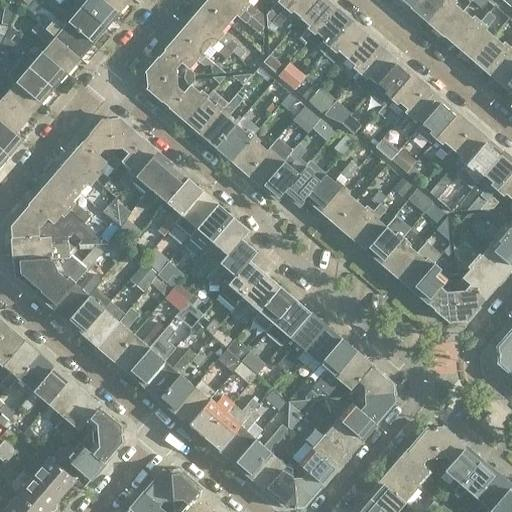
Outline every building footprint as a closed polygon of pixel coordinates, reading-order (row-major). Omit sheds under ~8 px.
[(24,10),(32,0),(22,0),(20,6),(24,10)] [(73,15),(67,22),(92,44),(93,42),(92,42),(104,28),(80,7),(72,0),(62,0),(60,3),(73,15)] [(72,0),(80,7),(104,28),(118,12),(105,1),(103,0),(72,0)] [(103,0),(105,1),(118,12),(127,0),(103,0)] [(229,0),(207,0),(205,3),(228,24),(235,15),(237,17),(245,24),(250,18),(242,11),(231,1),(229,0)] [(229,0),(231,1),(242,11),(250,18),(256,10),(247,2),(248,0),(229,0)] [(277,0),(265,15),(267,28),(272,22),(284,9),(290,1),(290,0),(277,0)] [(284,9),(272,22),(279,27),(292,12),(300,18),(299,19),(301,20),(317,0),(290,0),(290,1),(284,9)] [(317,0),(317,1),(301,20),(308,26),(306,29),(298,38),(305,43),(315,32),(335,8),(326,1),(325,0),(317,0)] [(418,0),(412,7),(428,21),(445,1),(446,0),(418,0)] [(444,34),(463,12),(462,11),(461,11),(453,4),(456,2),(454,0),(446,0),(445,1),(428,21),(443,34),(444,34)] [(486,0),(472,0),(472,1),(481,9),(488,1),(486,0)] [(191,18),(223,46),(229,39),(221,32),(228,24),(205,3),(191,18)] [(9,27),(18,8),(6,5),(3,26),(9,27)] [(329,49),(351,22),(335,8),(315,32),(323,39),(321,42),(329,49)] [(256,10),(250,18),(262,28),(262,15),(256,10)] [(458,46),(479,21),(473,16),(471,18),(463,12),(444,34),(458,46)] [(479,21),(458,46),(473,60),(493,37),(484,30),(486,27),(495,18),(488,12),(479,21)] [(44,15),(38,22),(80,58),(92,44),(67,22),(66,23),(67,23),(61,30),(44,15)] [(191,18),(178,33),(204,56),(205,56),(208,59),(215,51),(217,52),(223,46),(191,18)] [(250,18),(245,24),(258,34),(262,28),(250,18)] [(47,45),(42,51),(67,73),(80,58),(38,22),(32,29),(49,43),(47,45)] [(346,59),(366,35),(351,22),(329,49),(324,55),(338,68),(346,59)] [(16,30),(11,25),(2,44),(8,49),(9,51),(14,45),(7,40),(16,30)] [(204,56),(178,33),(165,49),(166,49),(166,50),(180,63),(186,68),(188,70),(189,69),(196,60),(199,63),(205,56),(204,56)] [(358,74),(381,47),(366,35),(346,59),(354,66),(352,68),(358,74)] [(493,37),(473,60),(488,72),(509,47),(503,42),(501,44),(493,37)] [(229,39),(223,46),(231,54),(237,47),(229,39)] [(329,49),(321,42),(316,48),(324,55),(329,49)] [(0,59),(8,49),(2,44),(0,48),(0,59)] [(511,44),(509,47),(488,72),(503,86),(511,75),(511,44)] [(217,52),(225,60),(231,54),(223,46),(217,52)] [(358,74),(354,79),(368,92),(375,84),(396,60),(381,47),(358,74)] [(147,72),(148,80),(159,79),(176,78),(175,69),(180,63),(166,50),(158,58),(146,71),(147,72)] [(67,73),(42,51),(41,52),(34,60),(26,54),(21,60),(22,61),(28,66),(53,88),(66,73),(67,73)] [(263,64),(278,76),(285,68),(271,56),(263,64)] [(396,60),(375,84),(376,85),(377,84),(385,91),(378,99),(385,104),(389,99),(412,73),(396,60)] [(53,88),(28,66),(22,61),(9,76),(15,81),(40,102),(41,102),(53,88)] [(288,65),(285,68),(278,76),(292,88),(302,77),(288,65)] [(188,70),(186,68),(183,78),(193,77),(193,73),(189,69),(188,70)] [(406,109),(427,86),(412,73),(389,99),(385,104),(392,110),(398,103),(406,109)] [(252,75),(232,77),(243,86),(252,75)] [(511,75),(503,86),(511,93),(511,75)] [(193,77),(183,78),(183,79),(188,87),(189,84),(190,85),(194,81),(193,77)] [(213,90),(225,77),(212,78),(206,85),(213,90)] [(159,79),(148,80),(148,87),(148,88),(161,99),(170,107),(183,92),(176,87),(176,78),(159,79)] [(0,95),(2,97),(27,118),(40,102),(15,81),(7,90),(0,83),(0,95)] [(183,92),(170,107),(186,121),(206,99),(207,96),(200,90),(199,92),(190,85),(189,84),(188,87),(183,92)] [(421,124),(442,100),(427,87),(427,86),(406,109),(393,124),(400,130),(413,116),(421,124)] [(307,101),(314,94),(307,89),(301,96),(307,101)] [(322,115),(323,115),(333,103),(318,89),(314,94),(307,101),(322,115)] [(206,99),(186,121),(201,134),(227,104),(221,98),(212,91),(207,96),(206,99)] [(296,100),(289,93),(280,104),(287,110),(296,100)] [(0,123),(20,141),(22,139),(14,133),(27,118),(2,97),(0,95),(0,123)] [(442,100),(421,124),(430,131),(428,134),(434,139),(457,113),(456,113),(442,100)] [(348,115),(333,103),(323,115),(325,117),(341,124),(348,115)] [(227,104),(201,134),(216,147),(235,125),(227,117),(229,115),(234,109),(227,104)] [(392,110),(385,104),(377,114),(384,120),(392,110)] [(319,120),(305,108),(296,118),(311,131),(319,120)] [(457,113),(434,139),(421,155),(428,161),(439,148),(447,154),(451,149),(472,126),(457,113)] [(352,134),(359,126),(348,117),(341,124),(352,134)] [(112,148),(111,119),(103,120),(102,119),(90,132),(91,133),(84,142),(99,155),(104,148),(112,148)] [(118,119),(111,119),(112,148),(122,147),(128,152),(141,137),(140,138),(131,130),(119,119),(118,119)] [(0,148),(8,155),(20,141),(0,123),(0,148)] [(235,125),(216,147),(231,160),(253,135),(253,136),(257,131),(250,125),(244,132),(235,125)] [(436,198),(464,165),(487,139),(472,126),(451,149),(460,157),(429,192),(436,198)] [(253,135),(231,160),(246,173),(265,150),(257,143),(260,141),(253,136),(253,135)] [(333,148),(341,155),(352,142),(344,135),(333,148)] [(122,160),(120,162),(129,169),(127,172),(133,177),(156,151),(141,137),(122,160)] [(283,162),(293,151),(277,137),(265,150),(246,173),(262,187),(283,162)] [(375,147),(391,160),(398,152),(382,138),(376,146),(375,147)] [(481,176),(503,152),(502,151),(502,152),(487,139),(464,165),(436,198),(443,205),(448,199),(467,176),(476,183),(481,176)] [(83,141),(69,157),(95,180),(101,174),(98,171),(105,163),(104,162),(105,161),(104,159),(84,142),(83,141)] [(283,162),(262,187),(277,200),(283,193),(296,176),(301,170),(294,164),(305,150),(298,144),(293,151),(283,162)] [(0,164),(8,155),(0,148),(0,164)] [(409,166),(413,162),(399,150),(398,152),(391,160),(404,172),(409,166)] [(159,179),(172,164),(156,151),(133,177),(134,178),(130,183),(145,196),(150,190),(159,179)] [(511,169),(511,159),(503,152),(481,176),(476,183),(483,190),(480,195),(486,200),(490,196),(495,190),(494,189),(511,169)] [(113,170),(113,155),(104,159),(105,161),(113,170)] [(122,160),(113,155),(113,170),(120,162),(122,160)] [(69,157),(56,172),(80,192),(86,185),(89,187),(95,180),(69,157)] [(296,176),(283,193),(298,206),(305,198),(325,175),(324,174),(315,167),(316,167),(309,161),(301,170),(296,176)] [(187,178),(172,164),(159,179),(150,190),(145,196),(138,204),(146,210),(157,196),(165,203),(187,178)] [(353,170),(347,164),(335,179),(342,185),(353,170)] [(511,169),(494,189),(495,190),(502,196),(504,194),(511,200),(511,169)] [(56,172),(43,187),(83,222),(89,216),(72,202),(80,192),(56,172)] [(319,211),(342,185),(335,179),(333,182),(325,175),(305,198),(319,211)] [(187,178),(165,203),(172,209),(157,229),(163,235),(174,223),(202,190),(187,178)] [(400,196),(409,186),(400,178),(391,188),(400,196)] [(115,198),(115,185),(109,180),(103,187),(112,195),(115,198)] [(119,180),(115,185),(115,198),(126,187),(119,180)] [(348,191),(342,185),(319,211),(334,224),(355,201),(346,194),(348,191)] [(31,204),(53,224),(67,236),(67,237),(77,245),(78,245),(108,244),(83,223),(83,222),(43,187),(30,203),(31,204)] [(202,190),(174,223),(189,236),(217,204),(202,190)] [(377,191),(369,200),(376,206),(384,197),(377,191)] [(422,213),(423,213),(430,204),(415,191),(407,200),(422,213)] [(493,208),(498,202),(490,196),(486,200),(479,209),(493,208)] [(118,227),(117,206),(115,198),(102,213),(118,227)] [(456,206),(448,199),(443,205),(451,212),(456,206)] [(355,201),(334,224),(349,237),(372,211),(366,205),(363,208),(355,201)] [(12,239),(12,240),(50,237),(67,237),(67,236),(53,224),(31,204),(14,223),(16,224),(15,229),(13,229),(13,239),(12,239)] [(118,227),(129,214),(118,204),(117,206),(118,227)] [(189,236),(188,237),(204,250),(211,242),(233,217),(217,204),(189,236)] [(444,216),(430,204),(423,213),(437,224),(444,216)] [(372,211),(349,237),(364,250),(385,227),(377,220),(379,217),(372,211)] [(464,227),(476,213),(465,214),(458,222),(464,227)] [(491,213),(478,213),(491,225),(497,218),(491,213)] [(402,237),(409,229),(394,215),(385,226),(385,227),(364,250),(379,263),(402,237)] [(248,230),(233,217),(204,250),(194,262),(192,264),(199,271),(209,260),(216,266),(240,239),(248,230)] [(449,241),(446,219),(436,230),(449,241)] [(504,223),(498,230),(511,242),(511,219),(506,226),(504,223)] [(494,239),(487,247),(510,267),(511,265),(511,242),(498,230),(491,225),(485,231),(494,239)] [(121,227),(113,238),(125,248),(135,238),(121,227)] [(50,237),(12,240),(13,249),(12,249),(13,262),(15,261),(40,260),(68,258),(69,257),(67,237),(50,237)] [(415,253),(407,246),(409,243),(402,237),(379,263),(395,276),(415,253)] [(256,252),(240,239),(216,266),(205,279),(214,287),(223,276),(230,282),(249,260),(256,252)] [(457,247),(465,255),(469,250),(462,243),(457,247)] [(457,247),(452,244),(453,258),(460,262),(465,255),(457,247)] [(78,245),(79,250),(91,250),(82,260),(79,263),(86,269),(105,249),(101,245),(78,245)] [(450,261),(449,245),(445,249),(441,254),(450,261)] [(465,255),(472,261),(497,283),(510,267),(487,247),(480,256),(471,248),(469,250),(465,255)] [(169,261),(154,248),(143,261),(158,274),(169,261)] [(415,253),(395,276),(410,290),(433,263),(426,258),(424,260),(415,253)] [(40,260),(15,261),(15,271),(18,271),(20,275),(19,276),(38,293),(51,277),(56,271),(70,256),(69,256),(69,257),(68,258),(40,260)] [(51,277),(38,293),(37,293),(53,306),(74,282),(85,269),(70,256),(51,277)] [(249,260),(230,282),(218,295),(233,308),(241,297),(263,272),(249,260)] [(468,270),(461,278),(461,279),(468,285),(483,297),(484,298),(497,283),(472,261),(466,268),(468,270)] [(143,292),(149,285),(157,276),(158,275),(143,262),(128,279),(143,292)] [(433,263),(410,290),(425,303),(426,302),(439,287),(444,281),(446,280),(437,272),(439,269),(433,263)] [(74,282),(53,306),(53,307),(54,306),(68,318),(94,288),(106,274),(100,269),(81,290),(74,284),(75,283),(74,282)] [(263,272),(241,297),(242,298),(229,313),(237,320),(250,305),(257,310),(278,285),(263,272)] [(176,282),(178,279),(173,274),(165,283),(171,288),(171,287),(176,282)] [(171,288),(165,283),(157,276),(149,285),(164,298),(172,289),(171,288)] [(176,282),(171,287),(173,288),(186,300),(191,294),(176,282)] [(278,285),(257,310),(251,318),(266,331),(294,299),(278,285)] [(464,291),(454,292),(456,320),(464,319),(465,320),(476,307),(475,306),(483,297),(468,285),(464,291)] [(439,287),(426,302),(435,310),(434,311),(447,322),(448,321),(456,320),(454,292),(445,293),(439,287)] [(94,288),(68,318),(82,331),(109,300),(94,288)] [(173,288),(172,289),(164,298),(179,310),(186,302),(187,301),(186,300),(173,288)] [(201,301),(194,296),(189,302),(197,308),(201,301)] [(294,299),(266,331),(281,345),(284,342),(288,337),(309,312),(294,299)] [(109,300),(82,331),(82,332),(97,345),(124,314),(109,300)] [(201,315),(186,302),(179,310),(174,316),(180,321),(187,313),(196,320),(201,315)] [(129,308),(124,314),(97,345),(112,358),(133,335),(126,329),(138,314),(129,308)] [(303,350),(324,326),(309,312),(288,337),(284,342),(292,349),(277,367),(284,372),(297,358),(303,350)] [(0,319),(0,337),(9,327),(0,319)] [(211,335),(217,329),(218,328),(211,322),(205,330),(211,335)] [(133,335),(112,358),(113,359),(114,358),(127,370),(148,347),(156,338),(164,328),(158,323),(142,342),(133,334),(133,335)] [(199,336),(205,330),(196,323),(191,329),(199,336)] [(165,326),(164,328),(156,338),(161,342),(171,331),(165,326)] [(303,350),(297,358),(312,371),(318,364),(340,339),(324,326),(303,350)] [(9,327),(0,337),(0,366),(1,366),(23,340),(23,339),(9,327)] [(511,327),(496,345),(497,346),(497,354),(511,353),(511,327)] [(217,329),(211,335),(225,348),(231,341),(217,329)] [(233,339),(225,348),(241,361),(250,352),(233,339)] [(340,339),(318,364),(326,370),(311,388),(312,389),(318,394),(323,389),(333,376),(355,351),(340,339)] [(15,378),(37,352),(23,340),(1,366),(9,373),(0,383),(0,388),(3,391),(15,378)] [(148,347),(127,370),(143,384),(159,365),(164,360),(148,347)] [(233,370),(241,361),(225,348),(216,359),(232,372),(233,370)] [(355,351),(333,376),(323,389),(329,395),(340,382),(348,389),(370,364),(355,351)] [(37,352),(15,378),(30,391),(52,365),(38,352),(37,352)] [(159,365),(143,384),(143,385),(157,398),(178,374),(191,358),(185,352),(172,369),(164,362),(164,361),(164,360),(159,365)] [(241,361),(258,375),(266,365),(250,352),(241,361)] [(511,377),(511,353),(497,354),(497,363),(497,364),(511,377)] [(258,375),(241,361),(233,370),(250,384),(258,375)] [(370,365),(370,364),(348,389),(342,397),(363,396),(392,393),(392,386),(392,385),(370,365)] [(53,365),(52,365),(30,391),(19,404),(26,410),(38,397),(46,404),(68,378),(53,365)] [(178,374),(157,398),(172,411),(193,387),(178,374)] [(68,378),(46,404),(54,411),(49,417),(55,423),(61,417),(83,391),(68,378)] [(209,400),(214,394),(199,380),(193,387),(172,411),(188,424),(189,424),(209,400)] [(318,394),(312,389),(302,400),(314,399),(318,394)] [(83,391),(61,417),(51,428),(60,434),(69,423),(78,431),(86,422),(100,406),(83,391)] [(209,400),(189,424),(203,436),(232,403),(217,391),(214,394),(209,400)] [(284,403),(270,391),(263,399),(277,411),(284,403)] [(364,405),(359,410),(375,424),(375,423),(394,401),(393,400),(392,393),(363,396),(364,405)] [(0,397),(0,410),(7,417),(14,410),(0,397)] [(336,419),(337,419),(362,439),(375,424),(359,410),(350,403),(342,412),(326,399),(314,400),(315,400),(324,408),(336,419)] [(232,403),(203,436),(218,449),(251,410),(256,405),(250,400),(241,411),(232,403)] [(315,400),(314,400),(286,401),(302,415),(315,400)] [(290,429),(302,415),(286,401),(286,426),(289,428),(290,429)] [(100,406),(86,422),(91,427),(92,446),(87,451),(103,464),(123,441),(122,440),(121,425),(100,406)] [(330,426),(324,434),(349,454),(362,439),(337,419),(336,419),(324,408),(317,415),(330,426)] [(251,410),(218,449),(232,462),(260,429),(253,423),(258,416),(251,410)] [(253,437),(232,462),(247,476),(268,451),(288,430),(282,424),(262,446),(254,440),(255,439),(253,437)] [(28,425),(22,431),(37,444),(43,437),(28,425)] [(290,429),(289,428),(291,443),(292,444),(300,438),(290,429)] [(425,428),(406,451),(422,464),(430,472),(437,465),(436,458),(435,458),(434,429),(426,429),(425,428)] [(440,428),(434,429),(435,458),(436,458),(445,457),(451,462),(464,447),(463,447),(440,428)] [(324,434),(312,448),(336,469),(349,454),(324,434)] [(104,464),(103,464),(87,451),(79,443),(73,439),(68,445),(74,449),(65,460),(67,461),(90,480),(104,464)] [(1,441),(0,441),(0,450),(8,457),(13,452),(1,441)] [(464,447),(451,462),(443,471),(458,484),(479,460),(464,447)] [(312,448),(297,464),(321,485),(322,484),(323,484),(336,469),(312,448)] [(275,457),(268,451),(247,476),(264,490),(264,489),(277,474),(285,466),(275,457)] [(405,451),(392,466),(417,488),(430,472),(422,464),(406,451),(405,451)] [(44,461),(31,477),(57,499),(73,480),(48,458),(45,462),(44,461)] [(479,460),(458,484),(452,491),(459,497),(466,490),(474,497),(495,474),(479,460)] [(298,478),(291,478),(295,507),(301,506),(302,507),(321,485),(297,464),(292,470),(298,478)] [(392,466),(379,481),(404,503),(417,488),(392,466)] [(170,470),(173,500),(174,509),(177,511),(179,511),(200,489),(178,469),(177,470),(170,470)] [(162,470),(141,494),(157,507),(163,501),(173,500),(170,470),(163,471),(162,470)] [(283,479),(277,474),(264,489),(286,508),(295,507),(291,478),(283,479)] [(495,474),(474,497),(481,504),(474,511),(487,511),(489,510),(510,486),(495,474)] [(31,477),(15,495),(34,511),(45,511),(57,499),(31,477)] [(379,481),(366,496),(383,511),(398,511),(397,510),(404,503),(379,481)] [(446,498),(452,491),(445,485),(439,492),(446,498)] [(511,511),(511,488),(510,486),(489,510),(487,511),(511,511)] [(200,489),(187,504),(180,511),(206,511),(215,502),(200,489)] [(129,509),(132,511),(162,511),(141,494),(128,508),(129,509)] [(34,511),(15,495),(0,511),(34,511)] [(438,507),(445,499),(439,495),(433,502),(438,507)] [(383,511),(366,496),(353,511),(383,511)] [(227,511),(215,502),(206,511),(227,511)]
